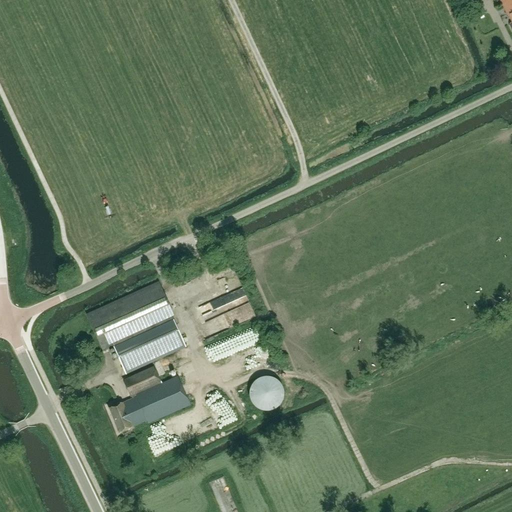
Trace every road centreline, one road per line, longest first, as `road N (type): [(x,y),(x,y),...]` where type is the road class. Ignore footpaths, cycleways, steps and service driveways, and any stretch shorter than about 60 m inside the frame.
road 1 (unclassified): [(6,323),(511,87)]
road 2 (unclassified): [(96,511),(6,323)]
